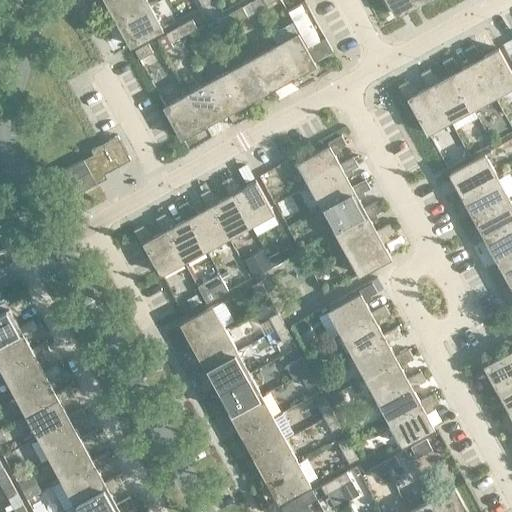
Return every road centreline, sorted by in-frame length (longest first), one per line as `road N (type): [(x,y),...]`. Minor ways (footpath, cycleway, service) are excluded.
road 1 (residential): [(511,493),(427,339),(466,318),(339,90)]
road 2 (residential): [(58,245),(25,264),(27,278),(156,511)]
road 3 (residential): [(203,511),(58,245)]
road 4 (residential): [(93,226),(339,90)]
road 5 (residential): [(5,151),(33,28),(28,0)]
road 6 (residential): [(384,66),(504,0)]
